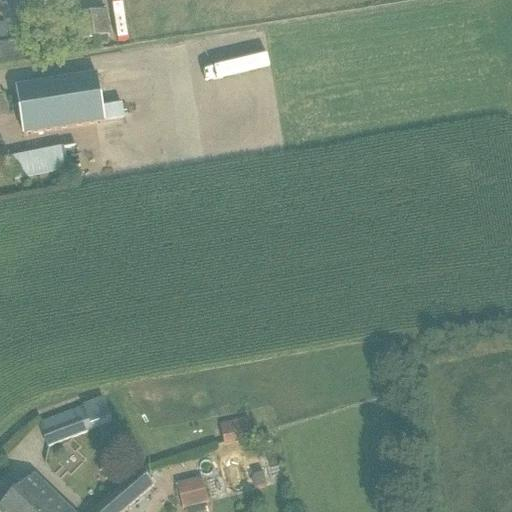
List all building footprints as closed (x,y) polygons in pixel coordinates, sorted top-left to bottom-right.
[(107,38),(110,37),(106,12),(89,15),(92,40),(107,38)] [(14,45),(0,47),(0,61),(16,59),(14,45)] [(121,106),(103,108),(98,77),(16,89),(23,137),(105,124),(105,121),(123,119),(121,106)] [(14,180),(80,167),(76,146),(10,159),(14,180)] [(48,448),(110,423),(101,397),(80,404),(82,408),(39,425),(48,448)] [(224,446),(252,440),(247,418),(219,425),(224,446)] [(122,511),(152,486),(139,471),(91,511),(122,511)] [(70,511),(48,490),(33,476),(0,510),(0,511),(70,511)] [(180,484),(187,509),(212,502),(205,477),(180,484)]
